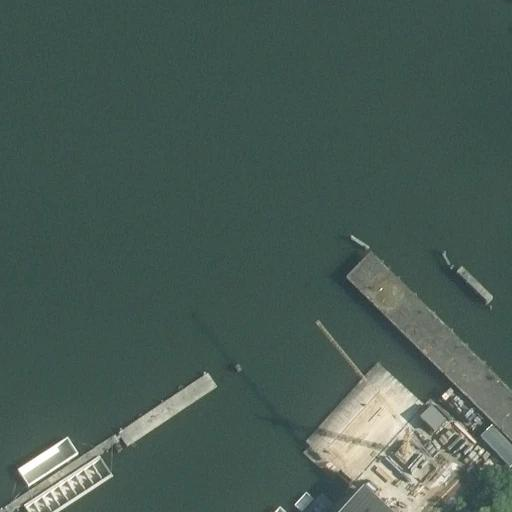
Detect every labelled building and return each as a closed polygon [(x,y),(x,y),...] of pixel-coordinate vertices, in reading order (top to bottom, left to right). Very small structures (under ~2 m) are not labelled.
[(199,324),(105,386),(127,418),(220,356),(199,324)] [(400,406),(374,382),(322,439),(349,462),(400,406)] [(418,422),(432,436),(444,424),(430,410),(418,422)] [(93,411),(1,469),(19,496),(110,437),(93,411)] [(192,442),(177,417),(125,448),(140,473),(192,442)] [(246,511),(289,465),(266,444),(210,506),(216,511),(246,511)] [(59,511),(102,484),(91,467),(23,511),(59,511)] [(318,511),(299,494),(282,511),(318,511)] [(345,511),(381,511),(361,494),(345,511)]
